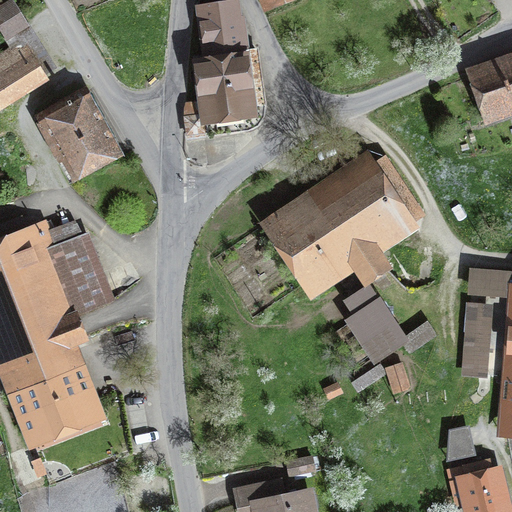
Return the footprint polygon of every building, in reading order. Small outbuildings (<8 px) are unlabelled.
[(26,23),(13,2),(0,10),(0,29),(5,37),(26,23)] [(197,8),(204,56),(243,51),(236,2),(197,8)] [(13,50),(0,58),(0,102),(55,68),(26,23),(5,37),(13,50)] [(265,106),(255,49),(243,51),(204,56),(206,67),(204,67),(214,135),(241,130),(247,123),(246,109),(265,106)] [(511,63),(479,75),(494,114),(511,107),(511,63)] [(116,152),(83,93),(36,120),(41,128),(49,124),(77,174),(116,152)] [(200,104),(183,106),(185,133),(204,131),(200,104)] [(0,155),(12,150),(6,139),(0,141),(0,155)] [(373,242),(422,210),(388,158),(277,231),(311,283),(352,256),(368,280),(389,266),(373,242)] [(0,224),(0,335),(37,433),(89,414),(64,345),(81,339),(82,340),(117,327),(108,303),(113,299),(104,276),(99,278),(83,235),(52,247),(44,225),(23,233),(17,218),(0,224)] [(511,274),(474,271),(473,285),(511,288),(511,274)] [(404,340),(369,286),(351,298),(362,315),(351,322),(375,359),(404,340)] [(472,305),(466,372),(480,373),(486,306),(472,305)] [(409,389),(403,365),(388,369),(395,393),(409,389)] [(470,423),(448,424),(449,455),(472,454),(470,423)] [(464,467),(472,511),(503,511),(496,477),(493,477),(489,461),(464,467)] [(280,482),(265,485),(266,490),(236,496),(239,511),(311,511),(307,493),(283,498),(280,482)]
